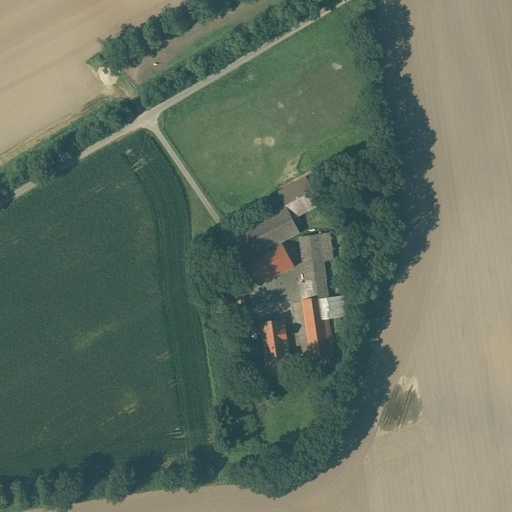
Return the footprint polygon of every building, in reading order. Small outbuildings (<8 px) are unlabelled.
[(306,177),(277,192),(284,206),(285,206),(313,191),(306,177)] [(284,206),(231,234),(247,263),(283,245),(281,242),(299,232),(285,206),(284,206)] [(329,233),(299,238),(304,273),(306,282),(300,283),(302,301),(324,298),(328,297),(323,262),(333,260),(329,233)] [(283,245),(247,263),(258,284),(293,265),(283,245)] [(240,298),(232,299),(234,314),(242,312),(240,298)] [(324,298),(302,301),(311,359),(333,356),(324,298)] [(284,320),(261,324),(268,373),(291,370),(284,320)]
